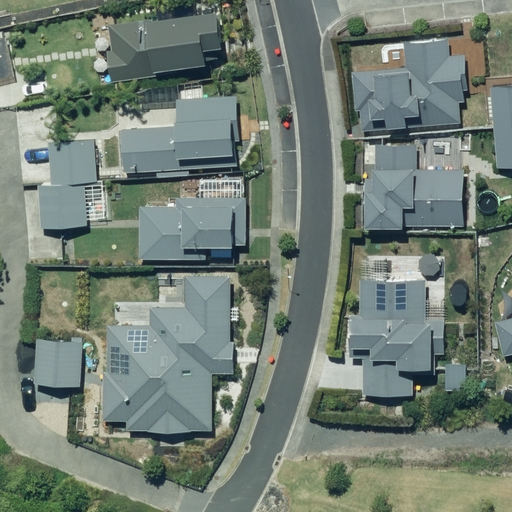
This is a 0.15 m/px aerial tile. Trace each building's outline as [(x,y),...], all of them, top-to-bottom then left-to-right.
[(226,3),(111,18),(114,43),(107,44),(112,79),(164,72),(163,62),(216,56),(214,37),(230,35),(226,3)] [(381,69),(351,72),(355,109),(359,108),(361,130),(465,119),(463,96),(472,95),(468,53),(451,55),(449,36),(406,40),(408,61),(380,64),(381,69)] [(511,82),(492,84),(499,168),(511,166),(511,82)] [(122,114),(125,169),(242,163),(238,92),(180,95),(180,112),(122,114)] [(102,137),(51,136),(51,177),(41,177),(41,224),(88,224),(88,178),(102,178),(102,137)] [(368,182),(367,221),(464,224),(467,167),(417,165),(418,143),(379,142),(377,183),(368,182)] [(180,204),(141,204),(141,256),(208,257),(208,240),(246,241),(247,195),(180,195),(180,204)] [(232,338),(233,274),(188,273),(187,303),(154,302),(153,321),(110,321),(109,369),(104,368),(103,417),(128,417),(128,425),(214,427),(215,369),(234,369),(235,338),(232,338)] [(426,277),(363,273),(360,308),(356,308),(354,339),(364,340),(360,397),(410,400),(412,368),(438,370),(439,349),(446,349),(449,314),(424,312),(426,277)] [(511,353),(511,316),(497,321),(507,355),(511,353)] [(84,337),(39,335),(37,378),(82,380),(84,337)]
